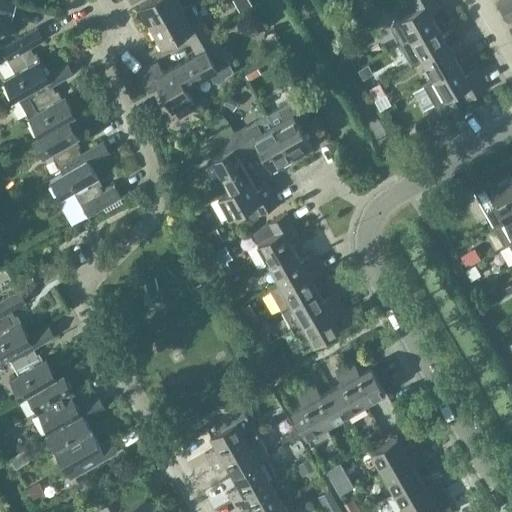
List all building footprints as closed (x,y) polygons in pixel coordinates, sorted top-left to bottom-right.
[(4,0),(0,0),(0,15),(12,19),(16,3),(4,0)] [(150,0),(140,6),(152,26),(184,8),(179,0),(150,0)] [(249,0),(233,0),(240,12),(253,6),(249,0)] [(400,46),(410,40),(436,25),(430,15),(440,10),(434,0),(408,0),(414,11),(393,23),(392,23),(391,24),(391,25),(391,26),(391,27),(391,28),(391,29),(391,30),(400,46)] [(511,0),(503,0),(499,3),(510,22),(511,20),(511,0)] [(192,43),(211,33),(194,2),(184,8),(152,26),(163,46),(186,33),(192,43)] [(260,7),(251,12),(256,22),(266,16),(260,7)] [(410,40),(400,46),(411,65),(422,59),(459,38),(454,30),(442,36),(436,25),(410,40)] [(51,78),(48,72),(41,58),(38,60),(31,47),(46,38),(39,27),(3,48),(0,44),(0,64),(9,59),(17,72),(4,79),(16,99),(28,91),(51,78)] [(175,66),(184,81),(187,86),(211,73),(217,82),(234,73),(211,33),(192,43),(197,53),(175,66)] [(433,79),(459,65),(453,54),(464,47),(459,38),(422,59),(433,79)] [(48,72),(51,78),(28,91),(39,110),(30,115),(41,134),(41,135),(70,118),(71,118),(77,114),(66,95),(60,98),(53,86),(75,73),(68,60),(48,72)] [(187,86),(184,81),(175,66),(164,72),(159,62),(139,74),(149,92),(160,86),(173,109),(193,98),(187,86)] [(433,79),(423,85),(438,112),(444,114),(486,90),(474,70),(465,76),(459,65),(433,79)] [(368,66),(360,71),(365,79),(373,74),(368,66)] [(257,67),(245,74),(249,80),(261,73),(257,67)] [(380,84),(369,89),(376,101),(386,95),(380,84)] [(231,92),(224,104),(234,110),(241,98),(231,92)] [(299,97),(268,114),(291,155),(312,144),(299,121),(309,116),(299,97)] [(395,103),(389,106),(392,112),(398,108),(395,103)] [(291,155),(268,114),(257,120),(237,132),(248,150),(258,144),(271,167),(291,155)] [(427,117),(417,123),(422,133),(432,127),(427,117)] [(53,152),(64,171),(64,172),(88,158),(91,164),(111,152),(104,140),(82,153),(75,140),(81,137),(71,118),(70,118),(41,135),(41,134),(33,138),(44,157),(53,152)] [(229,122),(221,130),(226,138),(235,133),(229,122)] [(210,182),(218,197),(230,190),(230,191),(251,179),(238,156),(248,150),(237,132),(235,133),(226,138),(218,143),(224,153),(212,160),(221,176),(210,182)] [(64,172),(64,171),(52,178),(63,198),(68,195),(76,209),(83,205),(89,215),(122,196),(115,184),(103,191),(96,178),(99,177),(91,164),(88,158),(64,172)] [(495,227),(505,221),(511,217),(511,177),(509,172),(475,192),(495,227)] [(266,183),(257,189),(251,179),(230,191),(230,190),(218,197),(230,218),(245,209),(249,218),(255,219),(258,217),(259,214),(278,204),(266,183)] [(460,194),(443,203),(449,213),(465,203),(460,194)] [(270,263),(295,249),(289,238),(299,233),(288,212),(252,233),(270,263)] [(216,227),(205,233),(212,245),(223,239),(216,227)] [(225,244),(214,251),(221,263),(232,257),(225,244)] [(475,248),(462,256),(468,267),(481,259),(475,248)] [(270,263),(281,283),(319,262),(314,253),(302,260),(295,249),(270,263)] [(227,261),(221,264),(226,272),(231,269),(227,261)] [(271,289),(282,309),(318,288),(312,277),(324,271),(319,262),(281,283),(271,289)] [(475,265),(466,270),(472,280),(481,275),(475,265)] [(14,267),(6,271),(12,281),(20,276),(14,267)] [(488,283),(481,287),(487,297),(494,293),(488,283)] [(282,309),(293,329),(341,302),(336,292),(324,299),(318,288),(282,309)] [(0,360),(9,355),(9,354),(33,341),(29,335),(30,335),(23,321),(20,323),(13,310),(28,302),(21,290),(0,301),(0,360)] [(341,302),(293,329),(305,349),(341,328),(334,317),(346,310),(341,302)] [(261,321),(253,326),(264,344),(272,340),(261,321)] [(50,324),(30,335),(29,335),(33,341),(9,354),(9,355),(20,374),(11,379),(22,398),(30,394),(29,393),(59,377),(58,376),(48,357),(42,361),(35,348),(57,336),(50,324)] [(283,353),(272,359),(281,374),(292,368),(283,353)] [(361,373),(354,360),(345,365),(366,403),(387,391),(372,366),(361,373)] [(347,414),(366,403),(345,365),(336,371),(343,382),(332,388),(347,414)] [(37,414),(47,433),(83,413),(86,419),(106,408),(99,396),(78,408),(71,396),(77,392),(65,372),(58,376),(59,377),(29,393),(30,394),(40,412),(37,414)] [(328,425),(347,414),(332,388),(322,394),(315,382),(306,388),(328,425)] [(328,425),(306,388),(297,393),(304,405),(293,411),(312,445),(332,433),(328,425)] [(242,406),(217,420),(222,428),(247,414),(242,406)] [(83,413),(47,433),(72,477),(117,452),(111,439),(99,446),(92,434),(94,433),(86,419),(83,413)] [(211,462),(248,440),(257,435),(245,415),(222,428),(211,434),(218,445),(206,452),(211,462)] [(301,436),(296,429),(287,434),(291,442),(301,436)] [(371,451),(383,471),(399,462),(420,449),(415,441),(403,448),(397,437),(371,451)] [(228,463),(234,475),(260,460),(248,440),(211,462),(216,470),(228,463)] [(6,442),(0,445),(6,455),(15,450),(12,444),(6,442)] [(420,449),(399,462),(383,471),(394,491),(420,476),(414,465),(426,458),(420,449)] [(267,456),(260,460),(234,475),(240,485),(228,492),(234,501),(271,480),(278,476),(267,456)] [(312,456),(299,464),(305,475),(318,467),(312,456)] [(426,486),(420,476),(394,491),(405,511),(443,488),(438,479),(426,486)] [(261,511),(282,500),(271,480),(234,501),(238,510),(250,503),(255,511),(261,511)] [(38,481),(28,488),(34,499),(45,492),(38,481)] [(449,498),(443,488),(405,511),(406,511),(440,511),(436,504),(449,498)] [(99,508),(101,511),(156,511),(147,495),(124,508),(118,497),(99,508)] [(346,503),(345,504),(349,511),(356,511),(359,511),(353,499),(346,503)] [(289,511),(282,500),(261,511),(289,511)] [(337,502),(326,508),(328,511),(330,511),(340,507),(337,502)]
